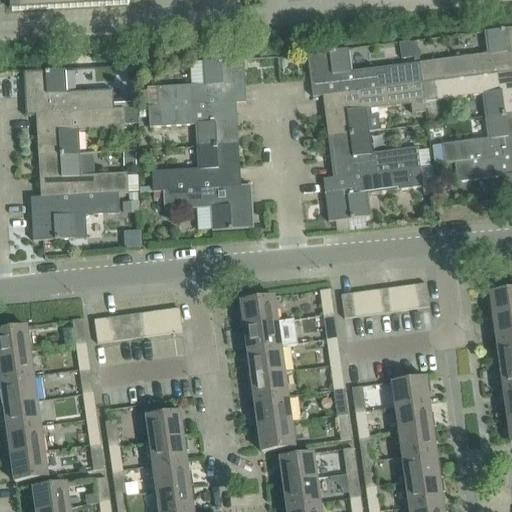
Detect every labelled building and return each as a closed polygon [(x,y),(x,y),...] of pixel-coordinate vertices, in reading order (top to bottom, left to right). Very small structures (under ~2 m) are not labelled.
[(129,4),(128,0),(9,0),(10,11),(12,13),(127,6),(129,4)] [(511,29),(484,33),(487,56),(420,64),(422,84),(433,82),(511,72),(511,29)] [(422,84),(420,64),(398,67),(351,73),(348,50),(307,55),(307,56),(308,56),(309,67),(314,66),(315,79),(316,83),(311,84),(313,98),(324,97),(420,84),(422,84)] [(241,90),(241,86),(240,72),(244,72),(244,62),(244,61),(202,63),(203,86),(157,88),(157,93),(146,93),(146,108),(148,108),(148,110),(237,105),(246,104),(245,89),(241,90)] [(67,93),(66,70),(24,73),(24,74),(25,84),(30,84),(31,97),(31,101),(26,101),(27,116),(36,115),(120,111),(120,109),(119,93),(113,93),(113,90),(67,93)] [(511,72),(433,82),(436,103),(482,97),(484,118),(511,114),(511,72)] [(424,112),(420,84),(324,97),(325,110),(330,109),(333,127),(328,128),(329,138),(370,133),(381,132),(379,115),(368,116),(367,111),(409,106),(411,114),(424,112)] [(233,136),(233,124),(232,119),(237,118),(237,105),(148,110),(149,128),(196,126),(197,149),(239,146),(239,136),(233,136)] [(136,119),(136,109),(120,109),(120,111),(36,115),(37,129),(42,129),(42,134),(43,146),(38,146),(39,157),(80,155),(79,132),(125,130),(125,120),(136,119)] [(487,141),(434,147),(436,166),(444,165),(511,156),(511,114),(484,118),(487,141)] [(373,155),(370,134),(370,133),(329,138),(330,149),(335,148),(337,166),(333,167),(335,179),(421,168),(418,149),(373,155)] [(236,175),(236,170),(235,157),(240,157),(239,146),(197,149),(198,170),(152,173),(153,193),(163,193),(242,188),(241,175),(236,175)] [(81,176),(80,155),(39,157),(39,167),(44,167),(45,185),(40,185),(41,198),(119,194),(119,195),(129,194),(128,188),(137,187),(137,176),(128,177),(128,174),(81,176)] [(511,156),(444,165),(444,167),(441,168),(441,177),(455,175),(456,184),(503,178),(505,201),(511,200),(511,156)] [(421,168),(335,179),(325,181),(326,195),(331,194),(332,199),(333,212),(329,213),(330,222),(329,222),(329,223),(371,218),(368,195),(432,187),(429,167),(421,168)] [(242,188),(163,193),(164,211),(197,210),(198,230),(212,229),(212,232),(254,229),(254,228),(253,228),(253,220),(248,220),(248,207),(247,202),(252,202),(252,188),(242,188)] [(120,214),(119,195),(119,194),(41,198),(31,199),(32,213),(37,213),(38,231),(33,231),(33,241),(32,241),(32,242),(85,239),(84,216),(120,214)] [(430,308),(426,285),(413,286),(417,310),(430,308)] [(417,310),(413,286),(401,288),(405,312),(417,310)] [(405,312),(401,288),(389,290),(393,313),(405,312)] [(393,313),(389,290),(378,291),(381,315),(393,313)] [(511,316),(511,290),(490,294),(493,319),(511,316)] [(334,316),(330,291),(320,292),(323,317),(334,316)] [(381,315),(378,291),(366,293),(369,317),(381,315)] [(369,317),(366,293),(354,295),(357,318),(369,317)] [(357,318),(354,295),(341,296),(344,320),(357,318)] [(277,323),(274,298),(241,302),(244,328),(277,323)] [(183,333),(179,310),(167,311),(170,335),(183,333)] [(170,335),(167,311),(155,313),(158,336),(170,335)] [(158,336),(155,313),(143,315),(146,338),(158,336)] [(146,338),(143,315),(131,316),(134,340),(146,338)] [(134,340),(131,316),(119,318),(122,341),(134,340)] [(337,341),(334,316),(323,317),(327,342),(337,341)] [(511,342),(511,316),(493,319),(497,344),(511,342)] [(122,341),(119,318),(107,320),(110,343),(122,341)] [(86,346),(83,320),(72,321),(76,347),(86,346)] [(110,343),(107,320),(93,322),(97,345),(110,343)] [(292,322),(277,323),(244,328),(248,353),(281,348),(296,347),(292,322)] [(0,357),(30,353),(27,328),(0,331),(0,357)] [(341,366),(337,341),(327,342),(330,367),(341,366)] [(511,367),(511,342),(497,344),(500,369),(511,367)] [(90,370),(86,346),(76,347),(79,371),(90,370)] [(284,373),(281,348),(248,353),(251,378),(284,373)] [(34,378),(30,353),(0,357),(0,379),(0,382),(34,378)] [(344,391),(341,366),(330,367),(334,392),(344,391)] [(511,367),(500,369),(504,394),(511,393),(511,367)] [(93,395),(90,370),(79,371),(83,397),(93,395)] [(288,398),(284,373),(251,378),(255,403),(288,398)] [(37,403),(34,378),(0,382),(4,408),(37,403)] [(429,404),(425,379),(392,383),(396,409),(429,404)] [(366,413),(362,388),(352,390),(355,415),(366,413)] [(347,416),(344,391),(334,392),(337,417),(347,416)] [(504,395),(499,395),(500,400),(501,400),(501,404),(505,404),(507,419),(511,418),(511,393),(504,394),(504,395)] [(97,420),(93,395),(83,397),(86,422),(97,420)] [(291,423),(288,398),(255,403),(258,428),(291,423)] [(41,428),(37,403),(4,408),(7,433),(41,428)] [(433,429),(429,404),(396,409),(399,434),(433,429)] [(183,438),(180,412),(147,417),(150,443),(183,438)] [(369,438),(366,413),(355,415),(359,440),(369,438)] [(351,441),(347,416),(337,417),(340,442),(351,441)] [(101,445),(98,424),(97,420),(86,422),(90,447),(101,445)] [(119,447),(116,422),(105,424),(109,449),(119,447)] [(295,448),(291,423),(258,428),(262,453),(295,448)] [(44,453),(41,428),(7,433),(11,458),(44,453)] [(436,454),(433,429),(399,434),(403,459),(436,454)] [(187,463),(183,438),(150,443),(154,468),(187,463)] [(373,463),(369,438),(359,440),(362,465),(373,463)] [(104,470),(101,445),(90,447),(94,472),(104,470)] [(123,472),(119,447),(109,449),(112,474),(123,472)] [(343,450),(347,475),(357,474),(354,449),(343,450)] [(48,479),(44,453),(11,458),(14,484),(48,479)] [(280,459),(284,485),(317,480),(313,454),(280,459)] [(439,479),(436,454),(403,459),(406,484),(439,479)] [(190,488),(187,463),(154,468),(157,493),(190,488)] [(376,488),(373,463),(362,465),(366,490),(376,488)] [(126,497),(123,472),(112,474),(116,499),(126,497)] [(361,499),(357,474),(347,475),(350,501),(361,499)] [(96,480),(100,506),(110,504),(106,479),(96,480)] [(443,504),(439,479),(406,484),(409,509),(443,504)] [(321,505),(317,480),(284,485),(287,509),(321,505)] [(33,489),(36,511),(56,511),(70,510),(66,484),(33,489)] [(193,511),(190,488),(157,493),(159,511),(193,511)] [(379,511),(376,488),(366,490),(368,511),(379,511)] [(128,511),(126,497),(116,499),(117,511),(128,511)] [(362,511),(361,499),(350,501),(351,511),(362,511)]
